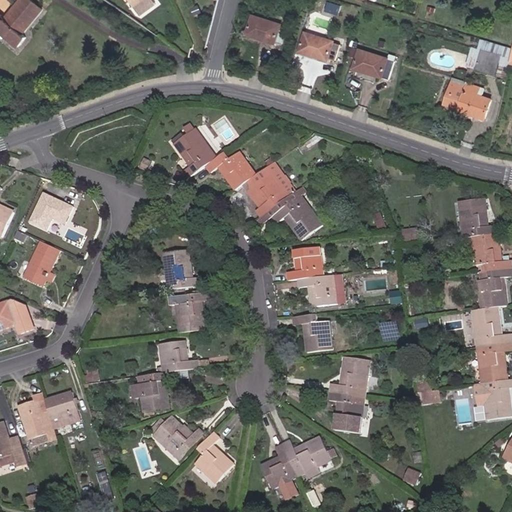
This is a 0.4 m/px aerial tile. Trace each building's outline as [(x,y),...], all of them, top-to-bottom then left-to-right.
[(44,10),(32,0),(21,0),(6,19),(3,16),(3,15),(0,12),(0,30),(19,47),(27,38),(23,34),(44,10)] [(153,0),(130,0),(136,7),(135,7),(141,15),(157,4),(153,0)] [(202,13),(200,6),(193,8),(196,15),(202,13)] [(283,44),(288,31),(280,28),(282,25),(253,16),(247,35),(276,44),(276,42),(283,44)] [(337,61),(342,45),(334,42),(306,33),(300,51),(328,60),(329,59),(337,61)] [(511,64),(511,58),(511,47),(481,39),(478,50),(482,51),(477,68),(477,71),(497,76),(507,79),(511,64)] [(357,59),(360,50),(352,47),(349,56),(357,59)] [(477,68),(482,51),(478,50),(474,49),(469,66),(477,68)] [(390,80),(396,62),(388,59),(360,50),(357,59),(354,69),(383,78),(383,77),(390,80)] [(486,119),(492,100),(483,97),(486,90),(469,84),(469,83),(454,79),(445,104),(460,109),(460,110),(486,119)] [(334,95),(338,82),(331,80),(327,93),(334,95)] [(212,153),(204,143),(206,142),(197,129),(196,130),(192,124),(185,129),(189,135),(186,137),(176,144),(197,174),(207,167),(218,159),(213,152),(212,153)] [(176,144),(186,137),(184,135),(174,142),(176,144)] [(310,149),(320,142),(316,137),(306,144),(310,149)] [(213,152),(206,142),(204,143),(212,153),(213,152)] [(249,163),(241,152),(240,154),(247,164),(249,163)] [(245,186),(249,182),(258,176),(249,163),(247,164),(240,154),(231,160),(226,153),(218,159),(207,167),(212,174),(220,168),(237,191),(245,186)] [(269,168),(276,163),(273,158),(266,163),(269,168)] [(298,192),(276,163),(269,168),(258,176),(249,182),(254,188),(249,192),(261,209),(258,211),(263,218),(298,192)] [(254,188),(249,182),(245,186),(249,192),(254,188)] [(313,215),(306,205),(308,203),(303,197),(308,193),(304,187),(298,192),(263,218),(259,221),(263,226),(274,218),(279,225),(287,219),(290,224),(293,222),(297,227),(294,229),(304,242),(325,226),(315,213),(313,215)] [(73,208),(42,193),(28,224),(48,233),(53,221),(64,226),(73,208)] [(489,227),(486,198),(460,202),(462,218),(464,218),(466,230),(464,230),(465,238),(474,237),(500,233),(499,226),(489,227)] [(315,213),(308,203),(306,205),(313,215),(315,213)] [(0,236),(4,238),(16,213),(0,205),(0,236)] [(388,227),(382,214),(375,217),(380,230),(388,227)] [(162,230),(155,226),(148,239),(155,242),(162,230)] [(420,237),(419,229),(403,231),(404,239),(420,237)] [(502,249),(500,233),(474,237),(476,253),(478,253),(480,265),(486,264),(487,273),(511,268),(511,260),(504,262),(503,256),(499,256),(499,250),(502,249)] [(26,248),(30,239),(22,236),(18,244),(26,248)] [(52,273),(62,251),(43,242),(26,279),(45,288),(48,282),(52,273)] [(323,256),(322,248),(296,251),(298,272),(289,273),(290,281),(300,280),(325,277),(324,269),(322,269),(321,257),(323,256)] [(194,267),(192,251),(166,254),(168,270),(170,270),(171,282),(169,282),(170,291),(206,287),(205,278),(195,279),(194,273),(191,274),(190,267),(194,267)] [(417,279),(415,266),(405,267),(406,281),(417,279)] [(507,284),(506,278),(511,277),(511,268),(487,273),(480,273),(481,281),(482,281),(484,294),(482,294),(484,310),(500,308),(510,306),(508,290),(504,291),(503,285),(507,284)] [(52,284),(56,275),(52,273),(48,282),(52,284)] [(347,304),(344,275),(325,277),(300,280),(301,289),(310,288),(313,308),(347,304)] [(404,303),(402,292),(394,293),(395,304),(404,303)] [(214,301),(213,293),(189,296),(190,304),(180,305),(182,318),(180,318),(181,334),(208,331),(204,303),(214,301)] [(36,329),(28,307),(15,301),(0,307),(0,305),(0,331),(18,325),(22,335),(36,329)] [(511,334),(504,336),(500,308),(484,310),(466,313),(468,329),(477,328),(479,327),(480,340),(478,340),(479,348),(511,343),(511,334)] [(331,335),(329,322),(319,323),(318,315),(295,318),(296,327),(304,326),(305,332),(309,331),(309,338),(306,338),(308,354),(335,350),(333,334),(331,335)] [(400,324),(385,326),(387,339),(402,337),(400,324)] [(186,357),(185,350),(188,350),(187,342),(161,345),(162,353),(164,353),(166,365),(164,365),(164,368),(165,374),(176,373),(190,371),(201,370),(200,361),(190,362),(189,356),(186,357)] [(507,359),(506,353),(511,351),(511,343),(479,348),(484,385),(510,381),(508,365),(504,365),(504,359),(507,359)] [(370,377),(372,361),(346,358),(342,386),(333,385),(332,393),(367,398),(368,390),(366,389),(368,377),(370,377)] [(211,367),(211,360),(200,361),(201,370),(211,367)] [(101,381),(99,370),(85,372),(87,383),(101,381)] [(191,379),(190,371),(176,373),(177,381),(191,379)] [(166,395),(165,390),(168,390),(173,389),(173,388),(173,381),(177,381),(176,373),(165,374),(160,375),(141,377),(142,385),(135,386),(136,399),(143,398),(145,414),(171,410),(169,394),(166,395)] [(511,380),(510,381),(484,385),(478,386),(481,407),(487,406),(489,421),(511,418),(511,380)] [(433,392),(432,383),(429,384),(418,385),(419,394),(424,393),(433,392)] [(75,391),(48,400),(54,419),(55,418),(58,428),(85,419),(75,391)] [(443,402),(441,391),(433,392),(424,393),(426,404),(443,402)] [(23,405),(36,445),(60,438),(54,419),(48,400),(45,392),(35,395),(37,400),(23,405)] [(366,406),(367,398),(332,393),(330,401),(340,403),(339,408),(343,409),(342,415),(338,415),(336,430),(362,434),(364,418),(362,418),(364,406),(366,406)] [(188,435),(183,430),(185,428),(173,417),(167,423),(163,420),(162,421),(161,421),(154,428),(155,429),(153,432),(156,435),(156,436),(167,447),(169,446),(178,454),(176,455),(183,461),(207,435),(201,429),(194,436),(190,432),(188,435)] [(11,440),(5,424),(0,425),(0,462),(1,466),(17,461),(19,466),(28,464),(21,445),(13,447),(11,440)] [(236,465),(224,454),(222,457),(217,453),(220,450),(215,446),(222,439),(215,433),(200,450),(206,456),(199,463),(208,472),(207,473),(218,484),(236,465)] [(21,445),(19,437),(11,440),(13,447),(21,445)] [(338,457),(334,450),(329,452),(322,438),(308,445),(309,448),(303,451),(302,447),(297,450),(292,441),(285,445),(295,466),(302,463),(307,474),(312,478),(322,473),(319,468),(334,461),(333,459),(338,457)] [(300,477),(295,466),(285,445),(277,449),(281,458),(263,467),(274,490),(281,486),(286,496),(298,491),(293,481),(300,477)] [(178,454),(169,446),(167,447),(176,455),(178,454)] [(426,462),(425,453),(417,454),(418,463),(426,462)] [(208,472),(199,463),(197,465),(207,473),(208,472)] [(307,474),(302,463),(295,466),(300,477),(307,474)] [(417,486),(422,474),(410,469),(405,481),(417,486)] [(115,499),(108,473),(99,476),(106,501),(115,499)] [(300,495),(298,491),(286,496),(288,500),(300,495)] [(323,505),(315,491),(309,494),(316,509),(323,505)] [(43,507),(40,495),(28,499),(31,510),(43,507)]
